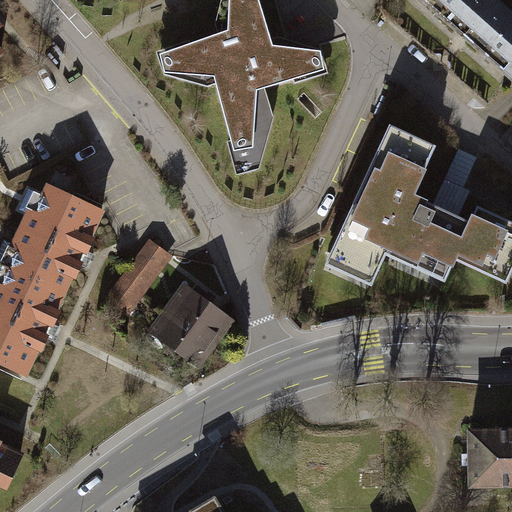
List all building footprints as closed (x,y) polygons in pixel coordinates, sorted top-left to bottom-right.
[(221,40),(160,60),(166,78),(206,90),(217,87),(239,178),(260,172),(275,122),(265,94),(326,78),(319,53),(281,42),(274,44),(260,0),(223,0),(218,29),(221,40)] [(511,88),(511,27),(481,0),(417,0),(412,6),(509,91),(511,88)] [(439,152),(388,126),(318,267),(368,292),(387,254),(450,285),(459,266),(511,293),(511,292),(511,225),(479,209),(468,232),(413,204),(439,152)] [(0,272),(0,277),(64,307),(103,224),(38,193),(0,272)] [(170,261),(148,243),(103,304),(129,321),(170,261)] [(64,307),(0,277),(0,374),(26,387),(64,307)] [(181,291),(162,316),(216,354),(234,328),(181,291)] [(162,316),(145,343),(197,381),(216,354),(162,316)] [(511,437),(463,437),(462,499),(511,500),(511,437)] [(0,451),(0,491),(7,495),(23,463),(0,451)] [(227,511),(219,499),(195,511),(227,511)]
